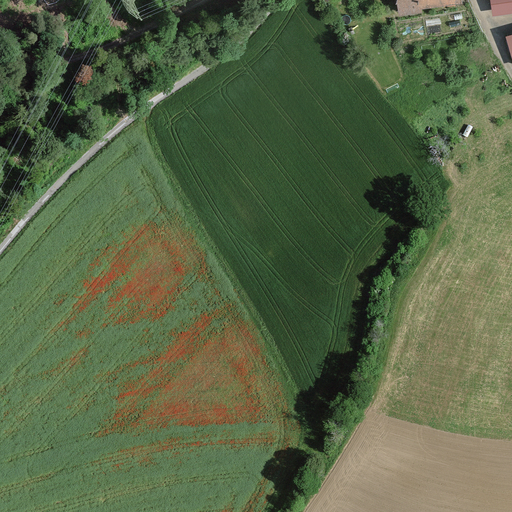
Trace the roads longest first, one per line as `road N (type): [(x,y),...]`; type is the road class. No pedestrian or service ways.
road 1 (unclassified): [(0,251),(113,133),(235,45),(279,0)]
road 2 (track): [(203,0),(106,49),(0,76)]
